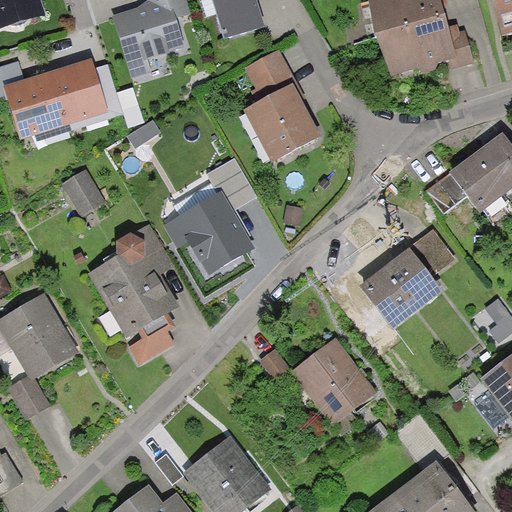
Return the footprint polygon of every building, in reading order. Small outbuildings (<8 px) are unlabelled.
[(33,0),(0,0),(0,33),(40,22),(33,0)] [(140,0),(143,10),(107,20),(127,87),(168,74),(165,63),(191,55),(174,0),(140,0)] [(208,0),(221,44),(262,32),(252,0),(208,0)] [(367,0),(363,1),(375,41),(440,22),(433,0),(367,0)] [(511,0),(485,0),(499,47),(511,43),(511,0)] [(443,33),(440,22),(375,41),(387,84),(433,71),(432,67),(446,63),(449,75),(471,69),(459,29),(443,33)] [(261,107),(243,117),(269,167),(316,144),(272,57),(243,71),(261,107)] [(103,61),(51,78),(68,131),(117,115),(123,133),(142,126),(135,103),(119,108),(103,61)] [(68,131),(51,78),(24,86),(17,63),(0,68),(0,103),(3,103),(17,147),(68,131)] [(511,153),(504,143),(450,181),(476,218),(511,192),(511,153)] [(207,146),(158,177),(193,231),(242,199),(207,146)] [(88,173),(62,189),(81,222),(108,206),(88,173)] [(405,258),(357,295),(390,338),(443,297),(427,277),(451,258),(431,232),(402,254),(405,258)] [(140,236),(88,265),(123,327),(175,298),(140,236)] [(83,348),(43,289),(0,318),(0,324),(37,379),(83,348)] [(511,315),(502,301),(476,319),(496,348),(511,337),(511,315)] [(337,336),(290,369),(327,421),(374,388),(337,336)] [(511,425),(511,355),(478,382),(511,425)] [(0,476),(20,463),(0,434),(0,476)] [(226,447),(185,478),(210,511),(242,511),(263,496),(226,447)] [(467,511),(436,466),(373,511),(467,511)] [(145,487),(113,511),(188,511),(177,497),(162,509),(145,487)]
